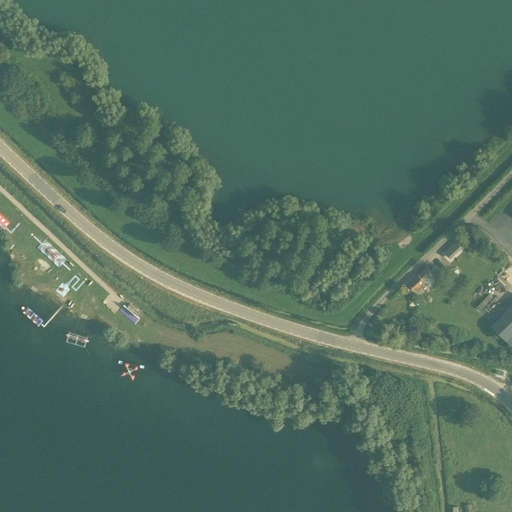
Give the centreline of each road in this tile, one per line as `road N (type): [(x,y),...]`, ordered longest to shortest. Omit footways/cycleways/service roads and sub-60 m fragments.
road 1 (tertiary): [(349,345),(201,299),(138,266),(0,146)]
road 2 (unclassified): [(349,345),(511,175)]
road 3 (tertiary): [(511,405),(456,370),(349,345)]
